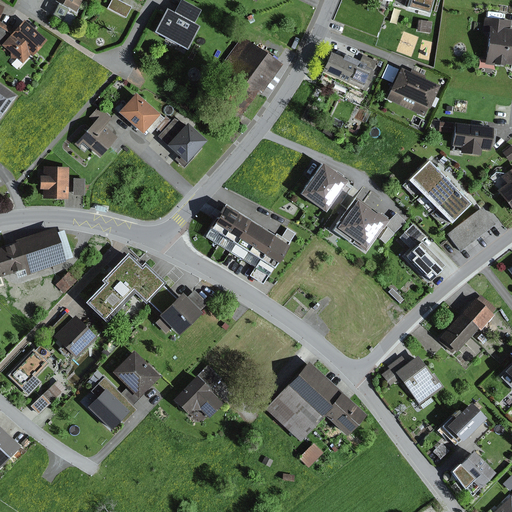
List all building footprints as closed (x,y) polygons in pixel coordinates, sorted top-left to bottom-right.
[(53,0),(77,12),(83,0),(53,0)] [(132,7),(118,0),(111,0),(108,9),(126,18),(132,7)] [(175,13),(168,9),(166,13),(156,32),(188,49),(200,26),(194,23),(202,10),(183,0),(182,0),(178,7),(175,13)] [(410,0),(408,7),(430,13),(433,0),(410,0)] [(77,14),(60,5),(54,15),(72,25),(77,14)] [(511,21),(486,18),(484,31),(490,32),(486,64),(496,66),(496,64),(506,66),(506,64),(511,64),(511,29),(509,30),(511,21)] [(48,40),(25,20),(15,31),(7,26),(0,36),(0,44),(3,46),(11,53),(11,58),(17,58),(23,64),(31,55),(33,56),(48,40)] [(482,23),(474,22),(473,30),(481,31),(482,23)] [(242,117),(281,65),(244,38),(217,74),(234,87),(222,102),(242,117)] [(374,72),(378,62),(363,55),(360,61),(346,55),(344,58),(332,53),(322,75),(363,94),(365,91),(367,92),(375,72),(374,72)] [(441,86),(402,68),(387,99),(424,116),(428,108),(430,109),(441,86)] [(0,118),(16,96),(0,83),(0,118)] [(156,129),(165,118),(161,115),(161,114),(137,93),(127,104),(123,100),(115,109),(143,134),(147,130),(151,134),(156,129)] [(94,123),(75,144),(84,153),(89,148),(100,158),(118,138),(105,126),(111,119),(99,107),(89,118),(94,123)] [(166,117),(165,118),(156,129),(161,133),(157,137),(178,156),(175,160),(184,168),(208,141),(188,124),(185,128),(175,119),(172,122),(166,117)] [(453,124),(440,122),(439,131),(452,133),(453,124)] [(491,151),(494,128),(456,124),(453,146),(462,147),(461,153),(481,156),(482,150),(491,151)] [(511,160),(511,146),(503,153),(510,162),(511,160)] [(410,181),(426,196),(445,177),(429,162),(410,181)] [(349,181),(324,164),(301,194),(326,212),(349,181)] [(69,167),(44,167),(44,176),(41,176),(40,189),(44,190),(44,199),(69,199),(69,167)] [(511,169),(502,177),(508,184),(499,191),(511,208),(511,169)] [(426,196),(437,208),(458,189),(445,177),(426,196)] [(85,178),(74,178),(73,195),(79,195),(85,195),(85,178)] [(473,204),(458,189),(437,208),(453,224),(473,204)] [(356,199),(333,231),(353,245),(354,243),(367,252),(389,220),(378,212),(377,214),(356,199)] [(227,206),(206,237),(219,245),(239,214),(227,206)] [(496,225),(483,208),(447,235),(461,252),(496,225)] [(406,222),(397,213),(385,225),(394,234),(406,222)] [(239,214),(219,245),(232,254),(250,226),(252,222),(239,214)] [(250,226),(232,254),(244,261),(264,229),(252,222),(250,226)] [(422,241),(426,237),(414,225),(401,238),(413,250),(406,256),(431,282),(444,269),(443,268),(446,265),(422,241)] [(287,228),(281,238),(290,243),(295,233),(287,228)] [(264,229),(244,261),(256,269),(276,237),(264,229)] [(0,255),(0,271),(2,277),(17,272),(19,278),(53,267),(68,263),(67,261),(74,258),(65,231),(15,247),(15,245),(6,248),(7,253),(0,255)] [(276,237),(256,269),(270,278),(290,246),(288,245),(290,243),(281,238),(277,235),(276,237)] [(157,275),(146,264),(143,267),(129,254),(103,281),(105,284),(87,303),(107,324),(136,295),(147,305),(149,303),(161,315),(177,300),(163,286),(166,283),(157,275)] [(64,294),(78,280),(69,272),(56,285),(64,294)] [(404,300),(392,288),(388,292),(400,304),(404,300)] [(180,337),(203,314),(201,312),(208,305),(195,291),(188,298),(183,294),(177,300),(161,315),(160,316),(162,318),(156,323),(166,334),(172,328),(180,337)] [(481,330),(494,316),(493,314),(497,309),(481,295),(476,300),(475,298),(440,337),(441,339),(439,341),(453,353),(455,350),(458,352),(459,350),(471,338),(479,328),(481,330)] [(73,319),(67,313),(51,329),(57,334),(55,336),(57,339),(54,342),(60,348),(63,345),(77,359),(98,338),(76,316),(73,319)] [(488,340),(482,334),(477,339),(483,345),(488,340)] [(47,361),(53,355),(42,345),(36,351),(34,349),(8,376),(29,396),(42,383),(36,377),(49,363),(47,361)] [(135,351),(113,373),(128,387),(121,394),(133,406),(162,377),(135,351)] [(408,364),(403,356),(388,367),(390,369),(382,375),(390,387),(400,380),(422,410),(435,401),(432,397),(444,388),(434,373),(432,374),(419,356),(408,364)] [(367,416),(310,362),(266,409),(302,443),(326,417),(347,437),(367,416)] [(211,391),(222,379),(208,365),(173,400),(189,415),(193,410),(201,410),(210,418),(224,404),(211,391)] [(121,394),(104,378),(91,392),(98,398),(89,407),(112,430),(122,421),(124,424),(137,410),(133,406),(121,394)] [(66,389),(58,380),(31,407),(40,415),(66,389)] [(464,443),(487,419),(472,403),(462,413),(460,411),(441,430),(457,445),(461,440),(464,443)] [(21,447),(8,435),(0,442),(0,469),(0,470),(21,447)] [(323,453),(314,444),(299,458),(309,468),(323,453)] [(473,497),(496,473),(475,452),(455,472),(473,497)] [(273,460),(265,457),(262,463),(270,467),(273,460)] [(510,465),(505,460),(502,465),(506,469),(510,465)] [(511,492),(511,475),(503,485),(511,493),(511,492)] [(511,511),(511,495),(511,496),(495,511),(511,511)]
